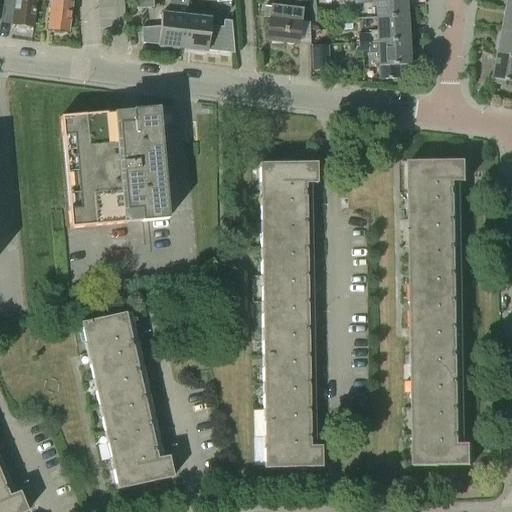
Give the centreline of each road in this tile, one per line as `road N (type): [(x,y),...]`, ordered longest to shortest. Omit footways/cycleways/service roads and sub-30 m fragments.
road 1 (residential): [(334,511),(328,100)]
road 2 (residential): [(75,256),(192,247),(179,81)]
road 3 (residential): [(193,511),(151,324)]
road 4 (residential): [(0,285),(13,284),(0,147)]
road 5 (residential): [(328,100),(179,81)]
road 6 (residential): [(447,116),(328,100)]
